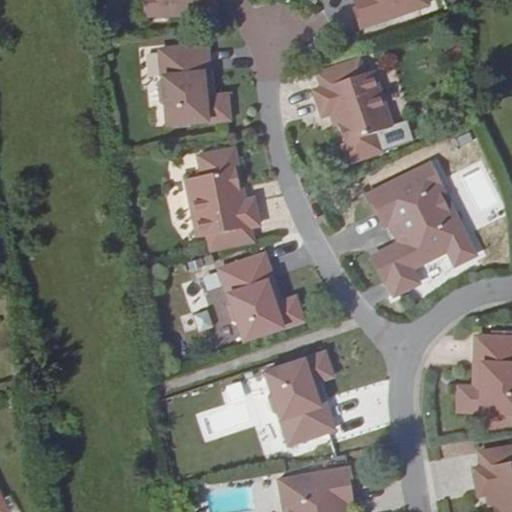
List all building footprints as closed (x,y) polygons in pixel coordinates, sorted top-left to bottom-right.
[(144,0),(145,16),(216,15),(215,0),(144,0)] [(354,0),(357,8),(354,9),(360,28),(427,5),(425,0),(354,0)] [(206,46),(159,51),(162,83),(159,87),(160,102),(164,105),(166,125),(228,120),(226,95),(204,97),(204,91),(208,91),(206,75),(209,75),(206,46)] [(359,60),(346,64),(352,78),(313,91),(322,117),(329,114),(332,113),(336,126),(338,125),(351,162),(382,151),(375,132),(391,127),(372,71),(363,74),(359,60)] [(230,150),(198,156),(202,176),(185,180),(197,238),(207,236),(210,251),(222,248),(219,234),(259,225),(253,199),(243,201),(240,189),(238,189),(230,150)] [(429,164),(366,196),(375,212),(377,211),(384,225),(395,220),(398,226),(392,229),(399,244),(371,258),(384,282),(386,281),(394,296),(418,284),(411,269),(447,251),(454,266),(475,256),(455,216),(450,218),(436,188),(440,185),(429,164)] [(264,255),(219,270),(229,301),(227,306),(231,319),(236,322),(243,342),(302,321),(295,298),(274,306),(272,299),(275,298),(270,283),(273,282),(264,255)] [(511,338),(475,337),(474,366),(477,366),(476,382),(480,382),(480,388),(458,387),(457,412),(511,413),(511,338)] [(324,354),(264,373),(271,393),(268,398),(273,411),(278,414),(288,445),(333,430),(324,403),(321,404),(316,389),(313,390),(310,384),(331,377),(324,354)] [(511,458),(511,462),(473,469),(478,496),(488,494),(490,507),(493,506),(493,511),(511,511),(511,447),(510,448),(511,458)] [(348,469),(279,481),(283,505),(288,504),(289,511),(347,511),(348,511),(345,511),(341,511),(340,505),(352,503),(349,488),(352,487),(348,469)]
